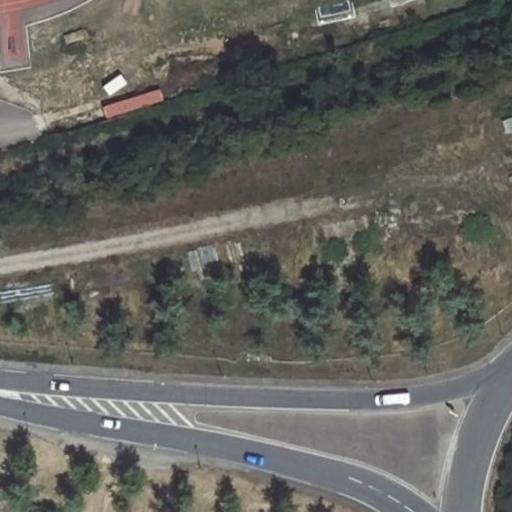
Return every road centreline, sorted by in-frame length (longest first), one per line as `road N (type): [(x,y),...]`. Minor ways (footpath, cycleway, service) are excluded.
road 1 (secondary): [(508,379),(413,399),(0,380)]
road 2 (secondary): [(0,405),(284,457),(384,492),(416,511)]
road 3 (secondary): [(508,379),(471,454),(462,511)]
